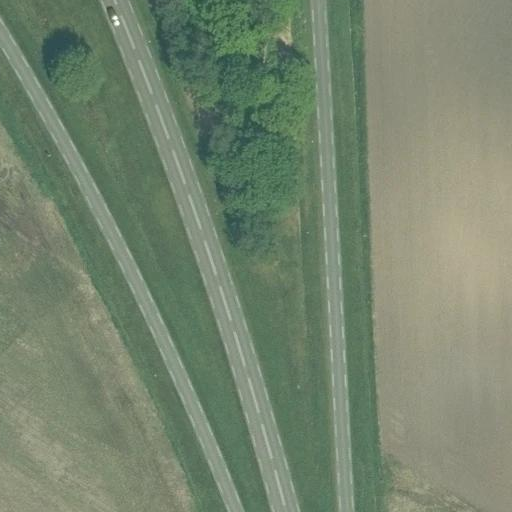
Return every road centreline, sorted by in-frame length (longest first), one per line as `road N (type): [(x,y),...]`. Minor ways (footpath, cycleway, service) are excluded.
road 1 (secondary): [(288,511),(197,216),(114,0)]
road 2 (primary): [(0,27),(167,354),(236,511)]
road 3 (primary): [(347,511),(317,0)]
